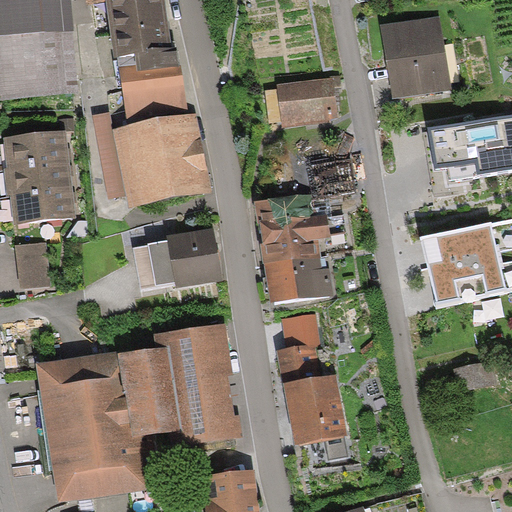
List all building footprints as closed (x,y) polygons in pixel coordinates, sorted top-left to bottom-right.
[(0,0),(0,40),(68,35),(65,0),(0,0)] [(160,0),(103,0),(114,65),(170,55),(160,0)] [(440,19),(381,29),(393,100),(452,90),(440,19)] [(68,35),(0,40),(0,99),(74,95),(68,35)] [(170,55),(114,65),(126,130),(189,117),(170,55)] [(280,123),(331,119),(328,80),(277,83),(280,123)] [(110,134),(117,133),(114,116),(90,121),(105,199),(122,196),(110,134)] [(189,117),(126,130),(117,133),(110,134),(122,196),(128,211),(206,194),(189,117)] [(511,121),(428,135),(438,195),(482,188),(480,174),(511,168),(511,121)] [(54,138),(0,143),(0,221),(0,225),(61,219),(54,138)] [(348,160),(304,165),(308,204),(352,200),(348,160)] [(304,201),(253,206),(260,269),(318,263),(316,244),(327,242),(325,218),(306,220),(304,201)] [(511,220),(422,241),(437,307),(511,289),(511,220)] [(168,223),(136,227),(140,269),(172,266),(170,237),(168,223)] [(220,233),(170,237),(172,266),(174,280),(224,275),(220,233)] [(48,241),(18,245),(25,292),(55,288),(48,241)] [(318,263),(260,269),(265,305),(331,296),(328,270),(317,271),(318,263)] [(289,389),(298,444),(345,436),(335,379),(322,381),(316,348),(321,346),(316,315),(280,322),(286,353),(276,355),(282,390),(289,389)] [(168,337),(170,351),(177,350),(186,431),(178,432),(179,447),(241,440),(229,331),(168,337)] [(170,351),(131,355),(140,436),(159,434),(178,432),(186,431),(177,350),(170,351)] [(131,355),(45,364),(60,508),(166,497),(159,434),(140,436),(131,355)] [(483,365),(455,370),(458,390),(487,386),(483,365)] [(257,511),(252,468),(207,474),(211,511),(257,511)]
